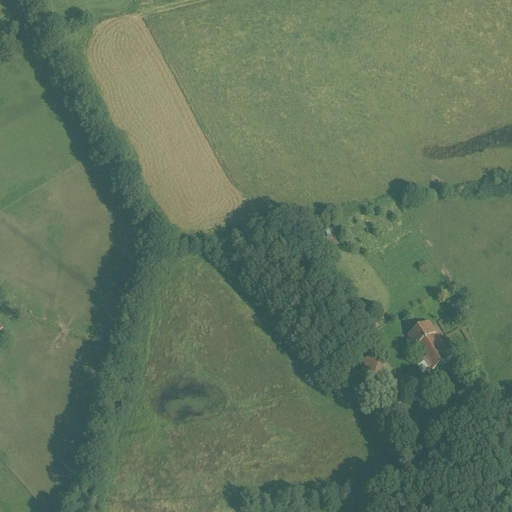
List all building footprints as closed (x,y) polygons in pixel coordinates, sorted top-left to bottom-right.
[(361,340),(380,327),(370,312),(351,325),(361,340)] [(408,337),(416,348),(437,335),(429,323),(408,337)] [(437,335),(416,348),(431,372),(452,358),(437,335)] [(379,360),(363,356),(357,381),(372,385),(379,360)] [(387,416),(405,410),(401,399),(383,406),(387,416)]
